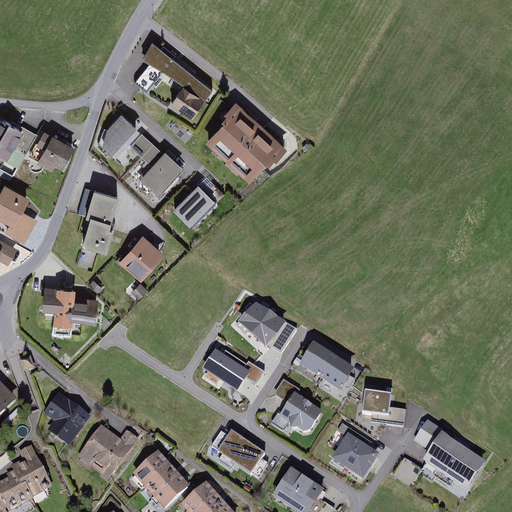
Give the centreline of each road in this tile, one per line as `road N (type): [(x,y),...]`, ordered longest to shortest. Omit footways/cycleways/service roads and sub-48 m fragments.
road 1 (residential): [(99,97),(49,243),(24,271)]
road 2 (residential): [(361,505),(244,424)]
road 3 (track): [(234,417),(117,339)]
road 4 (residential): [(119,423),(9,344)]
